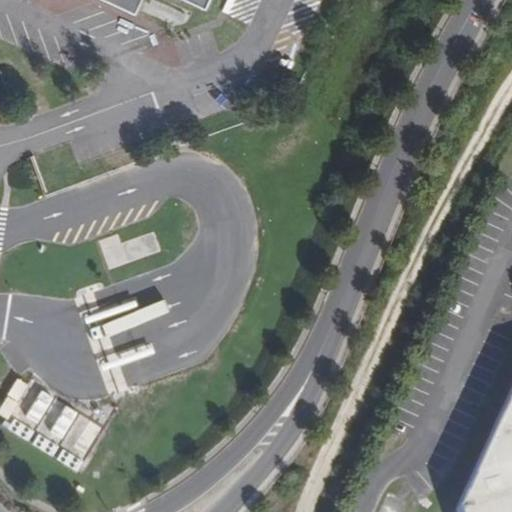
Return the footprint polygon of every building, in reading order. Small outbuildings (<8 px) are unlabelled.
[(207,0),(95,0),(128,15),(131,16),(138,0),(180,0),(203,10),(207,0)] [(17,401),(27,385),(18,379),(8,395),(17,401)] [(511,511),(511,383),(454,509),(455,511),(511,511)] [(37,424),(52,398),(41,391),(25,417),(37,424)] [(0,414),(6,418),(16,402),(7,397),(0,407),(0,414)] [(62,440),(77,414),(66,407),(50,433),(62,440)]
